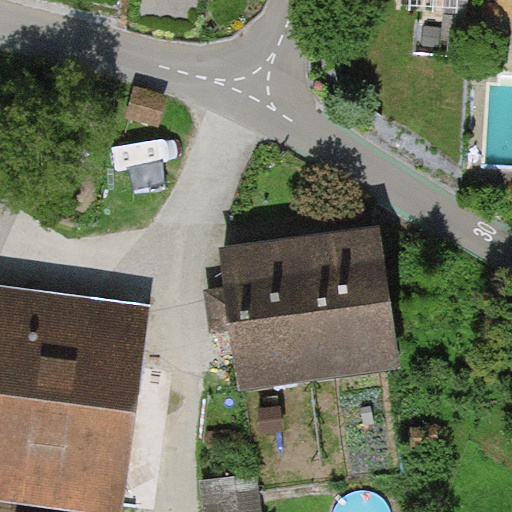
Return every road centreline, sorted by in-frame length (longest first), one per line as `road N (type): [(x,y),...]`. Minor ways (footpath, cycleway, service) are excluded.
road 1 (track): [(178,511),(195,228),(255,87)]
road 2 (unclassified): [(511,254),(287,118),(255,87)]
road 3 (unclassified): [(255,87),(0,24)]
